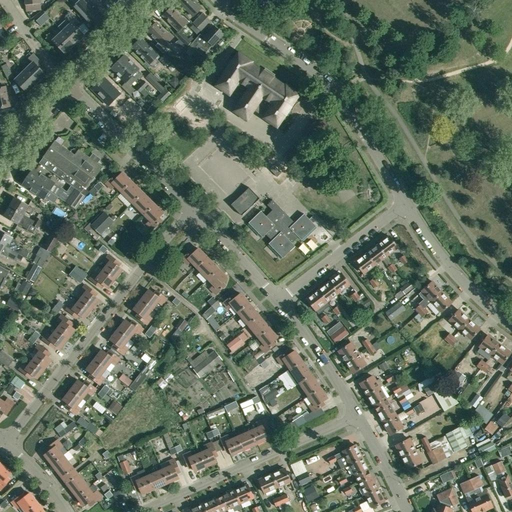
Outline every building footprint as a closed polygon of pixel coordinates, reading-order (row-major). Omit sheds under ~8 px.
[(41,10),(39,0),(24,0),(26,11),(41,10)] [(191,0),(179,0),(177,2),(188,14),(189,13),(193,17),(200,9),(196,5),(197,5),(191,0)] [(87,4),(79,12),(83,15),(82,16),(93,28),(102,19),(91,8),(87,4)] [(175,27),(179,31),(186,24),(182,20),(171,9),(163,16),(174,27),(175,27)] [(58,28),(62,32),(74,45),(75,44),(77,46),(85,39),(83,37),(84,36),(75,27),(80,23),(70,13),(64,19),(66,20),(58,28)] [(201,33),(212,22),(203,13),(192,24),(201,33)] [(45,14),(36,22),(41,27),(50,19),(45,14)] [(148,32),(159,43),(156,46),(163,53),(167,49),(168,49),(165,46),(171,40),(167,35),(156,24),(153,27),(151,27),(148,29),(148,31),(148,32)] [(214,27),(204,38),(200,34),(190,46),(203,56),(207,51),(212,45),(212,46),(222,35),(221,34),(222,32),(219,30),(217,30),(214,27)] [(190,43),(179,31),(175,35),(187,47),(190,43)] [(65,54),(74,45),(62,32),(53,41),(65,54)] [(141,39),(138,43),(135,42),(133,45),(133,47),(132,48),(143,59),(144,58),(148,63),(156,55),(151,51),(152,50),(141,39)] [(175,44),(179,49),(182,52),(186,47),(179,40),(175,44)] [(190,45),(182,53),(186,56),(193,49),(190,45)] [(31,64),(24,72),(36,85),(45,76),(37,67),(41,63),(33,54),(27,60),(31,64)] [(222,69),(212,83),(216,86),(229,96),(230,95),(240,101),(233,112),(247,121),(254,110),(264,117),(263,118),(277,128),(299,95),(286,86),(285,87),(251,64),(252,63),(238,54),(226,71),(222,69)] [(119,61),(119,62),(132,75),(131,77),(135,81),(142,75),(137,71),(138,70),(124,56),(123,57),(121,57),(119,59),(119,60),(119,61)] [(164,56),(159,60),(165,66),(170,62),(164,56)] [(132,75),(119,62),(116,65),(114,64),(112,67),(112,68),(111,69),(125,83),(126,82),(130,86),(135,81),(131,77),(132,75)] [(7,64),(1,67),(8,80),(13,78),(7,64)] [(36,85),(24,72),(14,81),(27,94),(36,85)] [(166,88),(150,73),(145,78),(161,93),(166,88)] [(120,94),(103,77),(91,89),(108,106),(120,94)] [(0,109),(10,107),(5,87),(0,88),(0,109)] [(163,103),(171,94),(166,89),(157,98),(163,103)] [(55,142),(43,157),(84,187),(93,176),(94,178),(102,168),(83,154),(79,160),(55,142)] [(281,173),(274,165),(269,170),(277,177),(281,173)] [(27,178),(48,191),(53,184),(47,181),(48,180),(33,170),(32,171),(30,171),(28,174),(29,175),(27,178)] [(121,192),(131,182),(122,173),(118,177),(116,176),(115,175),(106,184),(111,190),(114,186),(121,192)] [(48,191),(27,178),(26,180),(24,180),(23,183),(23,184),(22,186),(38,196),(38,195),(43,199),(48,191)] [(142,193),(131,182),(121,192),(132,204),(142,193)] [(94,188),(98,192),(102,188),(98,183),(94,188)] [(98,192),(94,188),(89,193),(93,196),(98,192)] [(232,205),(242,216),(260,199),(250,188),(232,205)] [(65,203),(76,211),(86,196),(75,189),(65,203)] [(132,204),(144,215),(154,205),(142,193),(132,204)] [(9,208),(23,216),(25,212),(31,216),(34,210),(28,207),(28,206),(15,199),(9,208)] [(261,212),(248,223),(249,224),(262,237),(262,238),(265,235),(272,241),(269,244),(269,245),(283,258),(282,258),(282,259),(295,247),(292,244),(298,238),(301,241),(302,240),(301,240),(315,227),(316,227),(304,215),(293,225),(291,223),(292,222),(289,218),(288,220),(284,216),(286,215),(272,201),(267,205),(272,211),(266,217),(261,212)] [(154,205),(144,215),(150,221),(147,225),(152,230),(161,220),(159,218),(163,213),(154,205)] [(39,227),(40,225),(34,222),(29,219),(23,216),(9,208),(4,217),(18,225),(18,224),(27,229),(30,225),(32,226),(32,225),(38,229),(39,227)] [(105,213),(92,226),(101,235),(114,222),(105,213)] [(56,219),(50,229),(59,235),(65,225),(56,219)] [(69,233),(72,228),(74,225),(71,223),(65,231),(68,232),(69,233)] [(0,232),(0,244),(23,258),(26,259),(29,253),(16,245),(17,243),(11,240),(12,239),(0,232)] [(52,233),(42,248),(51,253),(60,238),(52,233)] [(115,235),(112,239),(112,238),(108,242),(111,246),(115,242),(116,242),(119,238),(115,235)] [(389,237),(378,246),(386,256),(397,248),(389,237)] [(23,258),(0,244),(0,255),(2,257),(3,256),(14,262),(16,259),(21,262),(23,258)] [(102,246),(98,251),(103,254),(106,250),(102,246)] [(367,254),(375,265),(386,256),(378,246),(367,254)] [(40,248),(32,262),(42,268),(50,253),(40,248)] [(190,262),(196,268),(207,258),(198,249),(194,253),(193,252),(191,251),(181,260),(187,265),(190,262)] [(375,265),(367,254),(355,263),(363,274),(375,265)] [(103,271),(114,279),(121,270),(117,267),(119,264),(108,255),(104,261),(107,264),(103,271)] [(399,259),(403,265),(408,261),(403,255),(399,259)] [(196,268),(208,280),(218,270),(207,258),(196,268)] [(173,266),(176,269),(176,270),(180,266),(176,261),(172,265),(173,266)] [(26,279),(34,283),(42,268),(34,264),(26,279)] [(388,268),(392,273),(397,270),(392,264),(388,268)] [(69,275),(75,280),(79,276),(72,270),(69,275)] [(218,270),(208,280),(214,286),(210,290),(215,295),(225,286),(224,284),(222,283),(227,279),(218,270)] [(79,276),(75,280),(80,284),(87,275),(82,271),(79,276)] [(107,288),(114,279),(103,271),(98,277),(94,273),(89,279),(100,288),(103,285),(107,288)] [(341,274),(329,283),(338,294),(349,285),(341,274)] [(379,285),(374,279),(369,282),(374,288),(374,287),(375,288),(379,285)] [(24,281),(19,291),(20,292),(26,295),(32,286),(26,282),(24,281)] [(409,282),(400,289),(405,295),(414,288),(409,282)] [(423,300),(419,304),(420,305),(424,309),(432,302),(442,293),(432,282),(422,291),(419,294),(423,300)] [(329,283),(318,292),(327,302),(338,294),(329,283)] [(84,294),(79,300),(91,309),(98,300),(94,297),(95,295),(96,294),(85,285),(80,291),(84,294)] [(141,300),(152,309),(157,302),(161,305),(166,299),(156,291),(153,294),(149,290),(141,300)] [(330,306),(327,302),(318,292),(307,300),(315,311),(316,311),(318,315),(330,306)] [(355,302),(360,298),(356,292),(351,296),(355,302)] [(442,293),(432,302),(441,312),(451,303),(442,293)] [(232,306),(239,314),(250,305),(240,294),(236,298),(233,295),(223,304),(227,309),(232,306)] [(22,304),(12,298),(8,306),(18,311),(22,304)] [(175,298),(172,302),(176,306),(180,302),(175,298)] [(207,302),(211,307),(216,303),(212,298),(207,302)] [(91,309),(79,300),(75,307),(70,303),(66,309),(77,318),(80,315),(84,318),(91,309)] [(152,309),(141,300),(133,310),(138,313),(136,317),(146,325),(151,319),(147,316),(152,309)] [(59,301),(55,306),(60,309),(63,305),(59,301)] [(391,321),(405,309),(399,302),(385,313),(391,321)] [(216,303),(211,307),(215,311),(219,307),(216,303)] [(259,316),(250,305),(239,314),(248,325),(259,316)] [(333,310),(337,316),(341,313),(337,307),(333,310)] [(424,309),(418,313),(422,317),(427,313),(424,309)] [(453,337),(460,330),(469,320),(458,310),(449,320),(455,325),(446,334),(448,335),(449,334),(453,337)] [(61,324),(56,330),(67,339),(74,330),(70,327),(73,324),(62,315),(57,321),(61,324)] [(268,327),(259,316),(248,325),(257,336),(268,327)] [(326,316),(321,319),(326,325),(330,321),(326,316)] [(182,317),(175,326),(182,331),(188,322),(182,317)] [(117,330),(128,339),(134,332),(138,335),(143,329),(132,321),(130,324),(125,320),(117,330)] [(480,330),(469,320),(460,330),(470,340),(480,330)] [(255,342),(261,350),(254,356),(255,358),(243,368),(248,375),(265,362),(261,356),(274,345),(274,344),(272,342),(277,338),(268,327),(257,336),(259,338),(255,342)] [(182,331),(178,328),(171,338),(175,341),(182,331)] [(67,339),(56,330),(51,337),(47,334),(43,340),(54,348),(56,345),(60,349),(67,339)] [(128,339),(117,330),(110,340),(114,344),(112,347),(123,355),(127,349),(123,346),(128,339)] [(333,332),(328,335),(335,344),(340,341),(333,332)] [(448,335),(444,339),(448,343),(453,337),(449,334),(448,335)] [(238,336),(227,345),(232,352),(243,343),(238,336)] [(479,347),(491,356),(499,345),(487,336),(479,347)] [(453,337),(448,343),(452,346),(457,341),(453,337)] [(363,343),(367,349),(371,346),(367,340),(363,343)] [(339,352),(346,363),(359,355),(351,344),(339,352)] [(33,360),(44,369),(51,360),(47,357),(49,354),(38,345),(33,351),(37,354),(33,360)] [(510,353),(499,345),(491,356),(502,364),(510,353)] [(375,351),(371,346),(367,349),(371,355),(375,352),(375,351)] [(1,351),(0,352),(0,360),(8,367),(13,361),(1,351)] [(94,360),(105,369),(110,362),(114,365),(119,360),(108,351),(106,354),(102,351),(94,360)] [(285,362),(290,369),(302,361),(295,351),(290,355),(288,351),(277,359),(281,365),(285,362)] [(210,356),(216,364),(217,364),(222,360),(215,352),(210,356)] [(359,355),(346,363),(353,374),(366,366),(359,355)] [(216,364),(210,356),(193,369),(197,375),(199,377),(205,372),(216,364)] [(44,369),(33,360),(28,367),(24,364),(19,370),(23,372),(30,378),(33,375),(36,379),(44,369)] [(105,369),(94,360),(86,370),(91,374),(88,377),(99,385),(103,379),(99,376),(102,372),(105,369)] [(481,360),(477,366),(481,369),(485,363),(481,360)] [(299,383),(311,375),(309,372),(302,361),(290,369),(292,372),(299,383)] [(265,362),(248,375),(244,378),(247,383),(255,377),(257,379),(266,372),(263,369),(268,365),(265,362)] [(485,363),(481,369),(485,372),(489,366),(485,363)] [(147,365),(141,373),(146,377),(153,369),(147,365)] [(458,371),(450,382),(457,387),(465,377),(458,371)] [(135,392),(146,377),(141,373),(129,388),(135,392)] [(299,383),(308,397),(320,389),(311,375),(299,383)] [(392,375),(385,378),(388,383),(394,379),(392,375)] [(10,384),(19,391),(25,384),(16,377),(10,384)] [(361,384),(367,396),(380,388),(382,387),(383,387),(379,380),(376,382),(373,377),(361,384)] [(440,380),(424,389),(428,396),(444,387),(440,380)] [(70,391),(81,399),(87,393),(91,396),(96,390),(85,381),(82,385),(78,381),(70,391)] [(395,395),(396,398),(409,390),(406,384),(400,388),(398,387),(392,390),(395,395)] [(268,402),(279,394),(273,386),(262,394),(268,402)] [(380,388),(367,396),(374,407),(375,407),(378,412),(384,409),(381,403),(389,399),(388,397),(382,387),(380,388)] [(320,389),(308,397),(313,404),(309,407),(313,413),(324,405),(322,402),(327,399),(320,389)] [(409,390),(396,398),(401,405),(405,412),(411,408),(407,401),(414,397),(409,390)] [(81,399),(70,391),(63,401),(67,404),(65,407),(76,415),(80,410),(76,406),(81,399)] [(476,394),(469,403),(476,408),(483,399),(476,394)] [(257,397),(240,404),(242,410),(259,402),(257,397)] [(0,400),(0,417),(3,413),(6,416),(14,403),(8,399),(5,404),(0,400)] [(384,424),(396,417),(389,405),(392,404),(389,399),(381,403),(384,409),(378,412),(377,413),(384,424)] [(114,401),(108,409),(116,415),(122,407),(114,401)] [(236,402),(224,407),(227,413),(238,407),(236,402)] [(223,407),(206,414),(207,418),(225,411),(223,407)] [(414,413),(411,408),(405,412),(407,417),(414,413)] [(114,419),(105,412),(103,415),(112,422),(114,419)] [(399,421),(396,417),(384,424),(391,436),(403,429),(399,421)] [(85,428),(88,424),(80,418),(77,422),(85,428)] [(251,431),(257,444),(268,440),(266,435),(269,433),(264,421),(263,420),(257,423),(259,428),(251,431)] [(66,434),(76,427),(73,422),(66,427),(63,423),(55,429),(58,433),(62,438),(66,434)] [(490,433),(492,435),(498,428),(495,426),(490,422),(485,429),(490,433)] [(459,427),(445,434),(454,452),(467,446),(462,435),(463,435),(459,427)] [(251,431),(236,438),(242,451),(257,444),(251,431)] [(232,455),(242,451),(236,438),(229,441),(227,436),(220,439),(226,452),(230,451),(232,455)] [(421,440),(424,447),(429,445),(426,438),(421,440)] [(450,456),(450,455),(445,445),(442,438),(429,445),(432,450),(436,448),(442,460),(450,456)] [(67,440),(62,445),(67,451),(72,447),(67,440)] [(402,458),(415,451),(410,440),(397,446),(402,458)] [(44,456),(52,465),(63,456),(58,450),(62,447),(58,441),(46,449),(48,453),(44,456)] [(199,454),(205,467),(215,462),(213,458),(217,456),(211,443),(204,446),(206,451),(199,454)] [(432,450),(429,445),(424,447),(425,449),(433,464),(442,460),(436,448),(432,450)] [(341,469),(350,465),(362,459),(355,446),(343,452),(334,457),(334,456),(328,460),(330,465),(337,461),(341,469)] [(511,453),(509,446),(503,448),(506,456),(511,454),(511,453)] [(501,458),(506,456),(503,448),(497,451),(501,458)] [(415,451),(402,458),(408,470),(421,463),(415,451)] [(112,458),(110,456),(107,452),(102,455),(105,458),(102,460),(105,464),(112,458)] [(194,472),(205,467),(199,454),(192,457),(190,452),(183,455),(189,469),(192,467),(194,472)] [(73,470),(63,456),(52,465),(62,479),(73,470)] [(480,458),(474,461),(477,469),(483,466),(480,458)] [(162,470),(167,484),(178,479),(176,474),(180,473),(174,459),(167,462),(169,467),(162,470)] [(362,459),(350,465),(356,478),(368,472),(362,459)] [(127,461),(119,464),(124,476),(132,473),(127,461)] [(501,461),(492,465),(496,476),(498,475),(500,478),(497,479),(505,498),(511,494),(511,485),(507,474),(505,476),(503,473),(506,472),(501,461)] [(10,473),(1,465),(0,465),(0,490),(9,480),(6,477),(10,473)] [(162,470),(147,477),(152,490),(167,484),(162,470)] [(272,475),(277,488),(290,482),(285,470),(272,475)] [(451,471),(445,473),(449,481),(454,479),(451,471)] [(307,473),(295,479),(301,491),(319,481),(317,477),(311,481),(307,473)] [(443,484),(449,481),(445,473),(439,476),(443,484)] [(66,483),(77,497),(88,489),(77,475),(66,483)] [(142,495),(152,490),(147,477),(139,480),(137,475),(131,478),(136,492),(140,490),(142,495)] [(277,488),(272,475),(258,481),(264,494),(277,488)] [(478,476),(469,480),(483,511),(493,508),(485,489),(482,490),(481,487),(483,486),(478,476)] [(359,483),(366,496),(377,490),(371,477),(359,483)] [(483,511),(469,480),(459,484),(464,495),(466,494),(468,496),(465,498),(471,511),(483,511)] [(247,486),(234,492),(240,504),(253,498),(247,486)] [(302,491),(308,502),(316,498),(311,487),(302,491)] [(350,488),(343,491),(344,493),(346,496),(352,492),(350,488)] [(431,511),(443,511),(452,488),(436,496),(439,502),(440,502),(439,504),(438,504),(436,510),(433,509),(431,511)] [(459,504),(452,488),(443,511),(451,511),(452,509),(451,509),(452,507),(453,507),(459,504)] [(88,489),(77,497),(84,507),(88,504),(90,506),(101,498),(97,492),(93,495),(88,489)] [(384,502),(377,490),(366,496),(372,508),(384,502)] [(234,492),(216,500),(220,511),(221,511),(240,504),(234,492)] [(24,511),(26,511),(37,504),(29,494),(24,498),(22,495),(11,503),(16,509),(20,506),(24,511)] [(286,495),(279,498),(282,505),(289,502),(286,495)] [(282,505),(279,498),(273,501),(275,508),(282,505)] [(220,511),(216,500),(203,506),(205,511),(220,511)]
